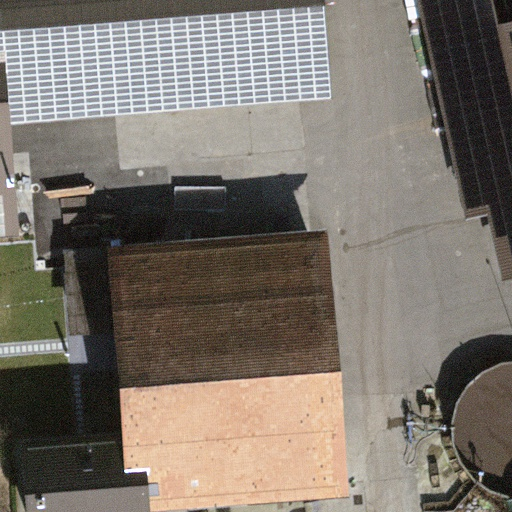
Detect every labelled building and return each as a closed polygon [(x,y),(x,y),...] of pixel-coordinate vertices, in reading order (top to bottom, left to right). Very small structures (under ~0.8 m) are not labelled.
[(0,0),(0,102),(0,108),(73,102),(301,84),(294,0),(0,0)] [(511,257),(511,82),(502,85),(483,0),(455,0),(511,258),(511,257)] [(306,146),(301,84),(73,102),(78,164),(306,146)] [(331,483),(313,245),(71,263),(76,327),(124,323),(133,444),(31,452),(35,511),(141,511),(138,474),(245,466),(247,490),(331,483)] [(462,459),(511,460),(511,381),(465,380),(462,459)]
